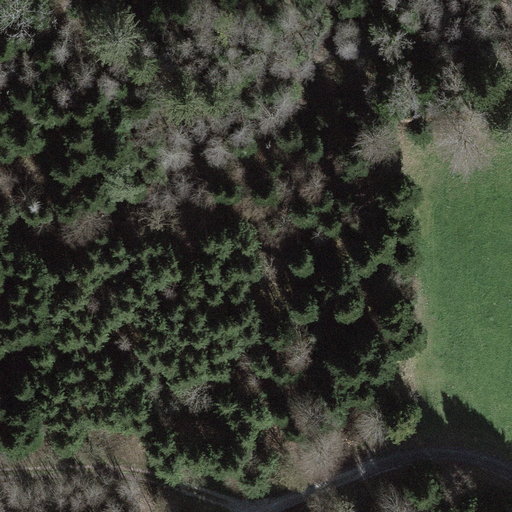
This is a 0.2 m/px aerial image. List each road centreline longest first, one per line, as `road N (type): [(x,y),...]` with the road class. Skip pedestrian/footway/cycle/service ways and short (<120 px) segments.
road 1 (track): [(511,474),(449,457),(258,511)]
road 2 (track): [(254,511),(158,481),(0,481)]
